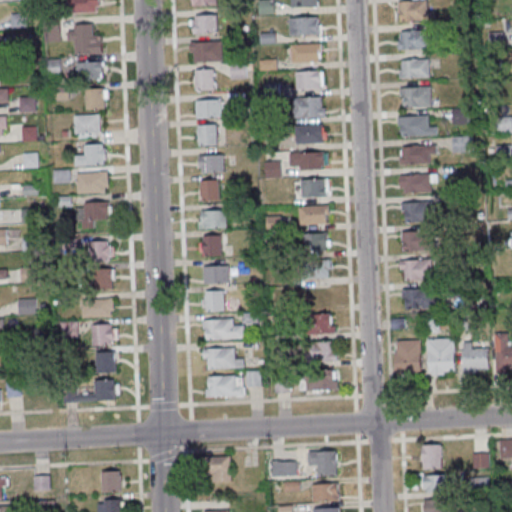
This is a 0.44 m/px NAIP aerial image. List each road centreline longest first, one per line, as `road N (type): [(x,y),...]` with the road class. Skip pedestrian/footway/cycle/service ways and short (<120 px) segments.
road 1 (residential): [(381,511),(353,0)]
road 2 (tertiary): [(511,415),(0,440)]
road 3 (residential): [(163,511),(144,0)]
